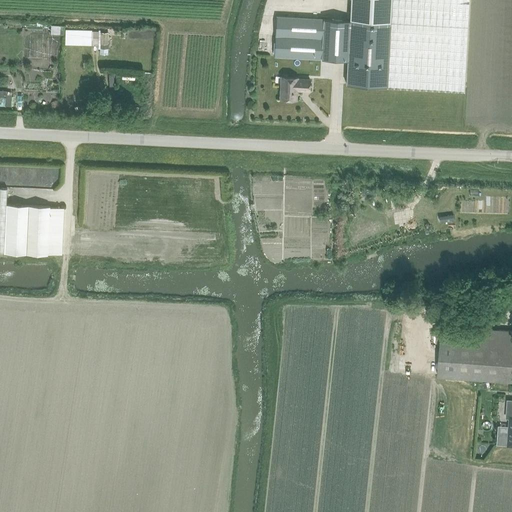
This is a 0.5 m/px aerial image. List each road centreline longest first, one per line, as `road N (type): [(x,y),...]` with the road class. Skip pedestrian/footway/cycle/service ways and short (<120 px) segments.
road 1 (residential): [(511,159),(0,134)]
road 2 (unknown): [(511,320),(433,314),(421,356)]
